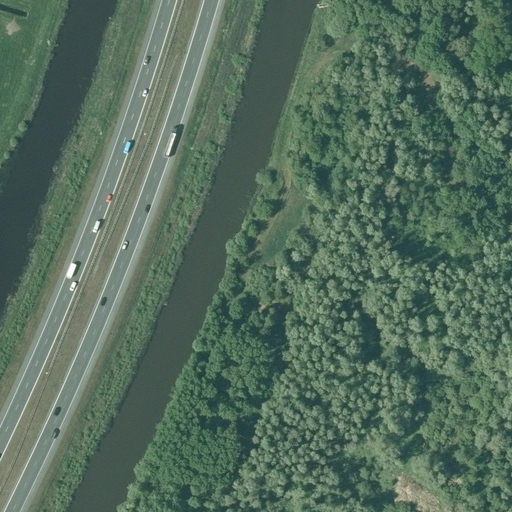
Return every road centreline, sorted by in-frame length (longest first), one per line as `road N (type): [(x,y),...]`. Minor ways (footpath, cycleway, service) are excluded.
road 1 (motorway): [(10,511),(128,246),(209,0)]
road 2 (motorway): [(168,0),(89,233),(0,443)]
